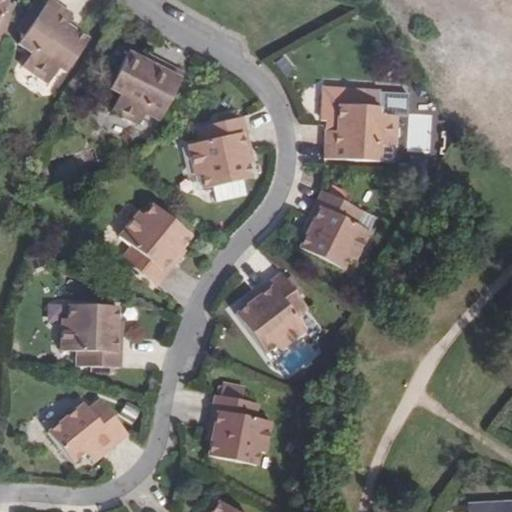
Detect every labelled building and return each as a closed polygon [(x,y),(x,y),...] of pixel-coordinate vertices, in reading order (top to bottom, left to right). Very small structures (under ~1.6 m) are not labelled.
[(66,25),(70,20),(74,15),(51,0),(50,0),(45,9),(27,34),(19,46),(32,55),(24,68),(50,85),(61,70),(67,74),(89,40),(76,31),(66,25)] [(4,3),(0,15),(0,41),(3,42),(14,6),(4,3)] [(20,28),(27,34),(45,9),(37,3),(20,28)] [(66,25),(76,31),(79,27),(70,20),(66,25)] [(146,60),(139,57),(125,49),(105,85),(115,91),(107,107),(135,122),(140,111),(154,118),(179,71),(149,55),(146,60)] [(143,51),(139,57),(146,60),(149,55),(143,51)] [(378,114),(380,91),(323,86),(321,118),(324,118),(336,118),(335,129),(324,128),(322,157),(393,162),(396,115),(378,114)] [(407,93),(380,91),(378,114),(396,115),(406,115),(407,93)] [(204,185),(212,183),(244,175),(252,173),(248,157),(245,150),(251,148),(241,111),(236,112),(235,106),(224,109),(226,116),(217,118),(221,132),(202,137),(186,140),(195,173),(200,171),(204,185)] [(215,111),(217,118),(226,116),(224,109),(215,111)] [(221,132),(217,118),(199,122),(202,137),(221,132)] [(336,118),(324,118),(324,128),(335,129),(336,118)] [(244,175),(212,183),(216,198),(242,191),(246,182),(244,175)] [(324,182),(309,216),(321,221),(318,229),(311,244),(347,260),(365,218),(351,212),(357,197),(324,182)] [(165,285),(186,253),(181,249),(185,243),(194,231),(151,202),(143,214),(140,212),(121,239),(136,249),(151,260),(144,272),(165,285)] [(321,221),(309,216),(304,224),(318,229),(321,221)] [(181,249),(186,253),(191,247),(185,243),(181,249)] [(151,260),(136,249),(128,261),(144,272),(151,260)] [(303,334),(294,322),(282,305),(294,297),(284,282),(280,276),(249,299),(252,304),(246,308),(233,317),(263,359),(275,350),(278,353),(303,334)] [(284,282),(294,297),(299,293),(289,279),(284,282)] [(282,305),(294,322),(306,313),(294,297),(282,305)] [(252,304),(249,299),(243,304),(246,308),(252,304)] [(100,356),(99,371),(118,372),(124,372),(128,334),(122,333),(123,326),(125,310),(74,305),(74,319),(67,319),(65,352),(80,354),(100,356)] [(78,369),(99,371),(100,356),(80,354),(78,369)] [(214,390),(206,428),(211,430),(209,437),(206,452),(256,463),(258,449),(263,450),(270,418),(254,414),(236,411),(238,396),(236,395),(238,383),(221,380),(219,391),(214,390)] [(257,400),(238,396),(236,411),(254,414),(257,400)] [(98,399),(86,409),(92,417),(105,406),(98,399)] [(92,447),(99,457),(127,434),(105,406),(92,417),(86,409),(81,404),(46,433),(72,463),(84,453),(92,447)] [(92,447),(84,453),(93,463),(99,457),(92,447)] [(234,511),(222,501),(213,511),(234,511)] [(466,511),(511,511),(511,502),(466,504),(466,511)]
